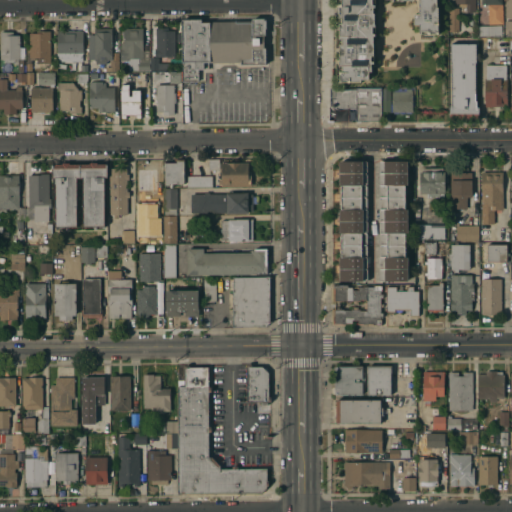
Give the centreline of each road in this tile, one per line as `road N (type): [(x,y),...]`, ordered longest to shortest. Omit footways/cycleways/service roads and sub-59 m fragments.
road 1 (residential): [(511,137),(0,141)]
road 2 (residential): [(511,346),(0,349)]
road 3 (residential): [(298,3),(0,7)]
road 4 (secondary): [(298,346),(297,207)]
